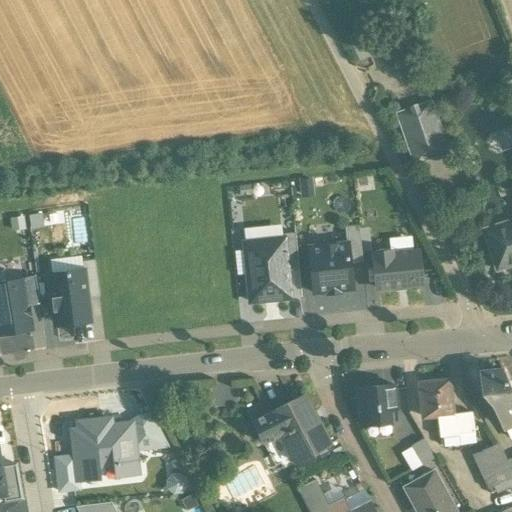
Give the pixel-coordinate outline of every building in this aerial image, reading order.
[(432,101),(398,113),(415,163),(440,154),(430,124),(439,121),(432,101)] [(504,224),(483,231),(496,270),(511,264),(511,227),(506,230),(504,224)] [(347,244),(349,264),(362,263),(361,253),(359,230),(358,227),(345,228),(346,245),(347,244)] [(361,253),(370,253),(369,229),(359,230),(361,253)] [(295,234),(282,236),(283,240),(284,239),(287,271),(299,270),(295,234)] [(283,240),(243,244),(250,303),(290,299),(287,272),(287,271),(284,239),(283,240)] [(346,245),(309,248),(313,294),(352,290),(349,264),(347,244),(346,245)] [(393,251),(374,252),(378,290),(420,286),(417,253),(393,255),(393,251)] [(84,270),(87,299),(100,297),(95,261),(83,263),(84,270)] [(84,270),(48,275),(55,328),(91,323),(87,299),(84,270)] [(34,279),(0,283),(0,335),(32,331),(28,307),(38,305),(34,279)] [(501,369),(479,372),(481,386),(483,386),(484,396),(486,398),(488,399),(490,400),(502,426),(511,420),(511,395),(508,386),(501,369)] [(449,381),(419,384),(422,415),(424,418),(438,417),(440,446),(475,442),(472,413),(452,415),(449,381)] [(393,386),(356,390),(360,426),(391,422),(389,409),(396,409),(393,386)] [(314,413),(303,396),(269,413),(271,416),(276,414),(285,431),(280,433),(295,463),(328,445),(312,414),(314,413)] [(271,416),(269,413),(251,422),(261,442),(280,433),(285,431),(276,414),(271,416)] [(132,439),(134,451),(168,447),(151,415),(140,416),(128,425),(129,439),(132,439)] [(74,456),(77,481),(98,479),(96,466),(115,464),(116,477),(136,475),(134,451),(132,439),(129,439),(128,425),(110,427),(109,419),(77,423),(78,430),(71,431),(74,456)] [(435,458),(423,438),(410,446),(422,466),(435,458)] [(499,445),(472,457),(487,490),(511,478),(511,474),(506,461),(499,445)] [(77,481),(74,456),(54,459),(59,492),(78,489),(77,481)] [(15,465),(0,467),(0,476),(3,495),(2,495),(3,503),(21,500),(15,465)] [(450,503),(433,471),(403,488),(413,507),(412,508),(413,511),(456,511),(451,503),(450,503)] [(328,508),(314,480),(299,488),(311,511),(347,511),(342,501),(328,508)] [(77,511),(115,511),(110,502),(75,507),(77,511)] [(374,511),(369,502),(348,511),(374,511)]
